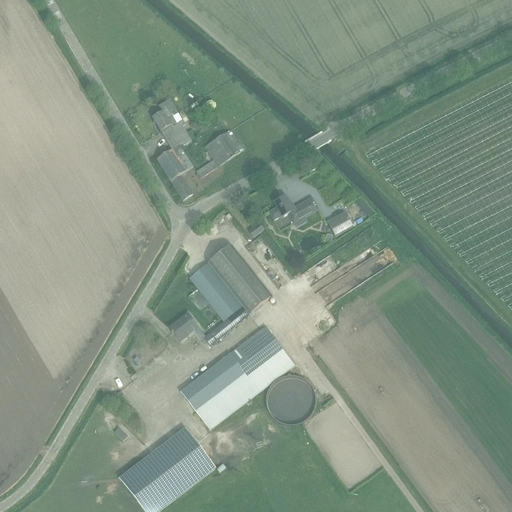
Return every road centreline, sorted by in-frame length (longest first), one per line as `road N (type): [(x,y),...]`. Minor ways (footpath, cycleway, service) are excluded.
road 1 (tertiary): [(179,227),(372,110),(511,39)]
road 2 (tertiary): [(0,509),(45,465),(175,247),(179,227)]
road 3 (unclassified): [(179,227),(47,0)]
